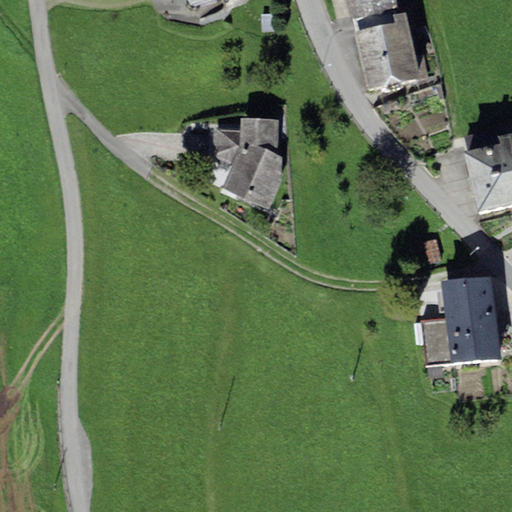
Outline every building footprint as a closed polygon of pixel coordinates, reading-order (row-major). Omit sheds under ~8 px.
[(398,0),(348,0),(356,33),(396,24),(394,16),(401,14),(398,0)] [(354,33),(370,91),(429,79),(423,55),(416,55),(405,13),(401,14),(394,16),(396,24),(356,33),(354,33)] [(233,167),(223,188),(268,208),(282,179),(282,158),(278,156),(279,120),(242,118),(241,129),(216,128),(214,156),(233,167)] [(479,216),(511,207),(511,132),(497,137),(498,142),(463,151),(479,216)] [(441,257),(436,240),(425,244),(430,260),(441,257)] [(493,277),(443,282),(452,364),(502,359),(493,277)]
